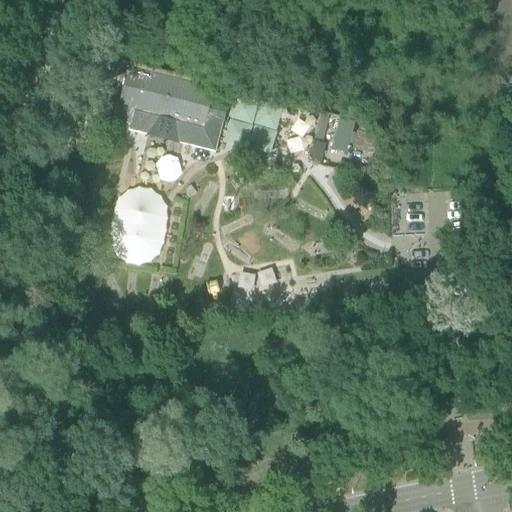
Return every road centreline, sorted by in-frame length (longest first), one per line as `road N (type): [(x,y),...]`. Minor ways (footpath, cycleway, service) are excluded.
road 1 (residential): [(0,153),(64,0)]
road 2 (secondary): [(364,511),(485,487)]
